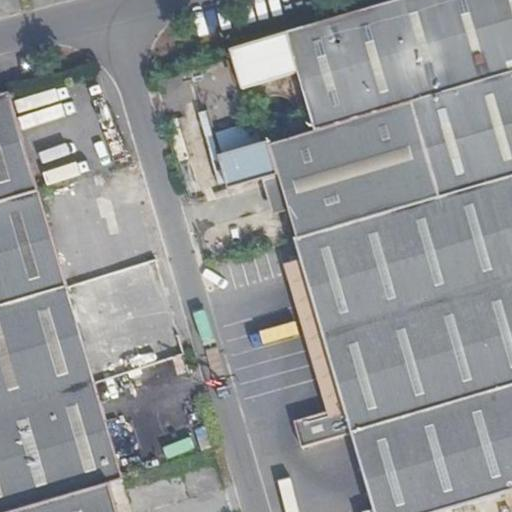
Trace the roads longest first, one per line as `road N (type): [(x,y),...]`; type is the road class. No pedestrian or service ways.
road 1 (unknown): [(249,491),(295,477),(302,454),(255,305),(248,298),(194,298)]
road 2 (unclassified): [(142,0),(0,37)]
